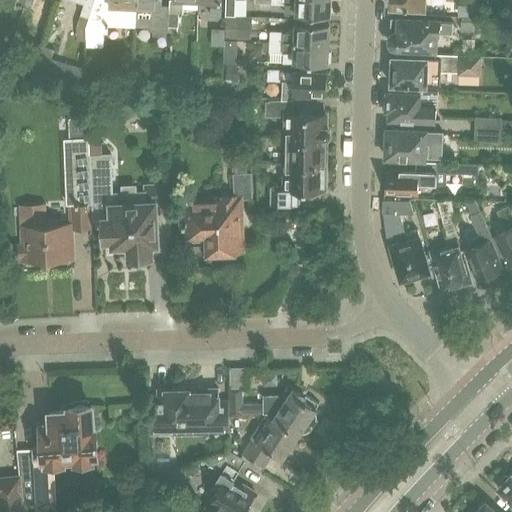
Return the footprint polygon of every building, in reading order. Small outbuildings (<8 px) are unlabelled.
[(77,0),(84,2),(80,13),(89,15),(94,0),(77,0)] [(94,0),(89,15),(86,27),(86,39),(86,44),(103,45),(103,32),(108,32),(108,24),(135,25),(136,0),(94,0)] [(136,0),(135,25),(149,26),(152,30),(152,35),(156,35),(168,36),(168,35),(168,26),(169,12),(169,5),(162,4),(162,0),(136,0)] [(221,0),(199,0),(211,1),(210,15),(221,15),(221,0)] [(225,0),(225,15),(234,16),(236,16),(237,0),(225,0)] [(255,0),(256,2),(256,3),(272,3),(283,4),(286,4),(286,14),(296,15),(329,16),(329,0),(255,0)] [(169,12),(168,26),(178,26),(179,13),(169,12)] [(224,38),(233,39),(234,16),(225,15),(224,28),(224,38)] [(389,35),(389,41),(392,45),(397,47),(435,49),(436,33),(439,33),(440,31),(446,31),(452,31),(452,21),(398,18),(398,29),(392,30),(389,35)] [(475,21),(461,20),(460,29),(474,30),(475,21)] [(270,42),(327,44),(328,25),(296,23),(295,33),(270,32),(270,42)] [(223,45),(224,38),(224,28),(212,28),(211,44),(223,45)] [(36,64),(43,45),(31,41),(25,60),(36,64)] [(263,42),(263,50),(269,50),(269,51),(280,52),(283,52),(283,62),(294,63),(326,64),(327,44),(270,42),(263,42)] [(54,49),(43,45),(36,64),(48,68),(54,49)] [(237,52),(224,51),(224,62),(236,63),(237,52)] [(411,85),(410,89),(439,90),(440,71),(454,71),(454,75),(476,76),(477,55),(434,54),(434,58),(391,56),(391,69),(388,72),(387,79),(389,82),(389,84),(411,85)] [(241,65),(226,64),(225,85),(240,86),(241,65)] [(283,80),(282,99),(296,98),(297,94),(309,94),(310,92),(325,93),(326,73),(268,70),(268,80),(283,80)] [(438,106),(439,90),(410,89),(410,93),(386,92),(385,117),(401,118),(401,120),(414,121),(414,118),(435,119),(436,106),(438,106)] [(282,115),(283,126),(287,126),(287,138),(325,138),(327,138),(328,137),(329,136),(329,132),(329,130),(328,129),(327,128),(325,128),(325,113),(298,112),(299,98),(296,98),(282,99),(282,115)] [(91,183),(90,154),(89,138),(88,138),(87,117),(68,117),(69,139),(65,139),(69,221),(47,223),(46,202),(18,203),(20,243),(16,243),(16,256),(21,256),(21,260),(74,257),(72,228),(92,227),(92,219),(91,183)] [(474,128),(500,129),(511,129),(511,119),(500,119),(500,118),(475,117),(474,128)] [(499,141),(500,129),(474,128),(474,140),(499,141)] [(385,130),(384,156),(423,157),(433,158),(442,158),(442,145),(443,132),(430,132),(385,130)] [(324,164),(325,138),(287,138),(286,163),(324,164)] [(92,219),(103,218),(104,238),(111,238),(111,244),(127,243),(128,250),(133,254),(145,254),(149,250),(149,232),(156,232),(155,208),(167,208),(166,184),(154,185),(144,185),(145,189),(137,190),(136,183),(121,184),(121,190),(109,191),(108,153),(90,154),(91,183),(92,219)] [(386,171),(383,172),(382,189),(385,189),(385,192),(417,193),(417,182),(435,182),(445,182),(446,171),(478,173),(478,164),(436,162),(436,170),(386,169),(386,171)] [(298,203),(298,189),(323,189),(324,164),(286,163),(285,173),(281,173),(281,187),(271,187),(271,203),(298,203)] [(217,198),(180,199),(181,234),(186,233),(186,243),(207,243),(207,252),(241,251),(239,198),(251,197),(250,173),(246,173),(245,165),(236,165),(236,172),(232,172),(233,195),(217,195),(217,198)] [(470,280),(457,237),(453,224),(458,223),(450,198),(436,202),(447,240),(446,241),(448,247),(432,252),(444,291),(454,288),(456,284),(470,280)] [(504,269),(491,238),(492,238),(476,199),(464,198),(472,214),(471,214),(479,236),(471,239),(470,246),(468,247),(471,254),(469,254),(479,278),(487,274),(488,276),(504,269)] [(390,244),(400,278),(403,277),(404,279),(414,276),(415,274),(430,269),(418,231),(417,229),(406,232),(400,212),(413,212),(409,200),(382,199),(382,212),(386,245),(390,244)] [(511,263),(511,212),(511,213),(508,205),(497,210),(506,227),(494,233),(510,264),(511,263)] [(230,386),(227,386),(228,390),(228,398),(228,414),(243,414),(243,412),(265,411),(269,414),(273,416),(298,433),(299,434),(302,428),(304,428),(305,428),(307,427),(308,427),(309,426),(310,425),(311,424),(312,422),(313,421),(313,419),(314,418),(314,416),(313,414),(313,412),(317,407),(316,406),(319,401),(289,382),(283,390),(288,393),(286,396),(279,392),(262,392),(263,401),(243,402),(242,385),(230,386)] [(158,400),(148,400),(149,431),(169,431),(169,433),(189,432),(187,385),(172,386),(171,388),(157,388),(158,400)] [(229,429),(228,414),(228,398),(217,399),(217,386),(205,387),(202,385),(187,385),(189,432),(207,432),(208,430),(229,429)] [(92,427),(91,407),(88,407),(87,405),(82,404),(78,405),(75,406),(73,406),(72,407),(68,407),(68,409),(50,410),(50,422),(42,422),(43,429),(41,429),(42,445),(33,445),(33,456),(46,455),(46,460),(63,460),(63,454),(96,452),(95,442),(97,441),(97,437),(95,438),(94,427),(92,427)] [(254,437),(243,453),(264,466),(274,451),(283,457),(298,433),(273,416),(269,414),(254,437)] [(223,511),(225,510),(228,511),(247,511),(250,507),(249,503),(256,492),(234,478),(245,459),(230,449),(203,459),(216,467),(209,480),(219,486),(207,506),(216,511),(223,511)] [(34,472),(20,474),(23,511),(39,509),(39,511),(56,511),(55,500),(36,501),(34,472)] [(504,477),(498,482),(499,486),(498,487),(504,492),(511,500),(511,473),(511,474),(509,476),(505,475),(504,477)] [(0,511),(23,511),(20,474),(0,475),(0,511)] [(498,511),(485,500),(474,511),(498,511)]
